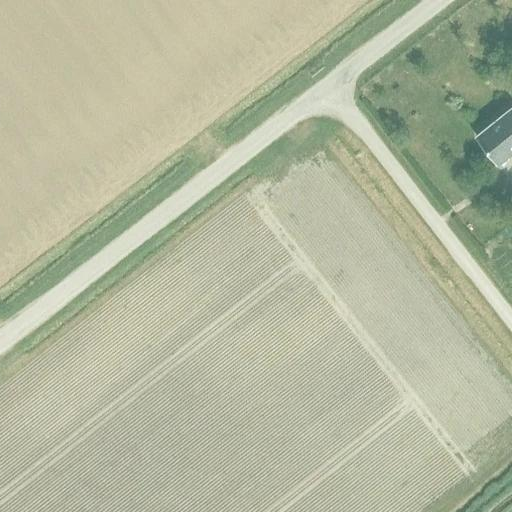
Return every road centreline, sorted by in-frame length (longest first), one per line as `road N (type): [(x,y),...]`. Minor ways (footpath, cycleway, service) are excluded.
road 1 (unclassified): [(0,345),(324,87)]
road 2 (unclassified): [(511,317),(324,87)]
road 3 (unclassified): [(324,87),(439,0)]
